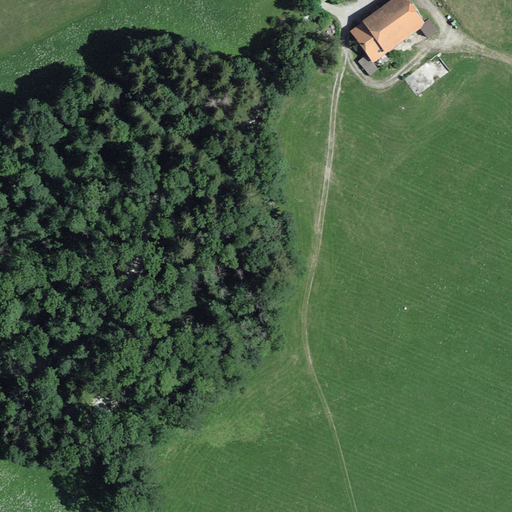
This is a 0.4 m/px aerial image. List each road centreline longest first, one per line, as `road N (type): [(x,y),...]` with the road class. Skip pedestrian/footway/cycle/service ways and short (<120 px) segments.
road 1 (track): [(342,49),(307,319)]
road 2 (track): [(342,49),(363,76),(386,81),(430,43),(447,39),(511,60)]
